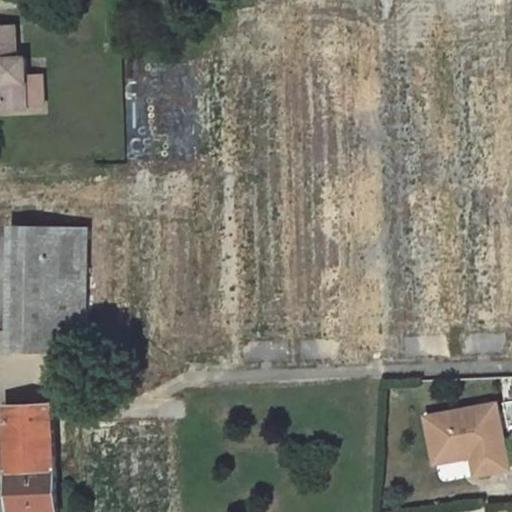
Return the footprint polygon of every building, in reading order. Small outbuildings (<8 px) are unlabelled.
[(0,110),(21,109),(19,82),(17,57),(8,58),(6,27),(0,27),(0,110)] [(38,108),(35,81),(19,82),(21,109),(38,108)] [(511,460),(500,398),(430,411),(437,450),(439,458),(475,451),(479,470),(511,463),(511,460)] [(10,469),(56,466),(53,404),(7,407),(10,469)] [(90,511),(170,511),(168,421),(88,423),(90,511)] [(58,511),(56,466),(10,469),(11,511),(58,511)]
